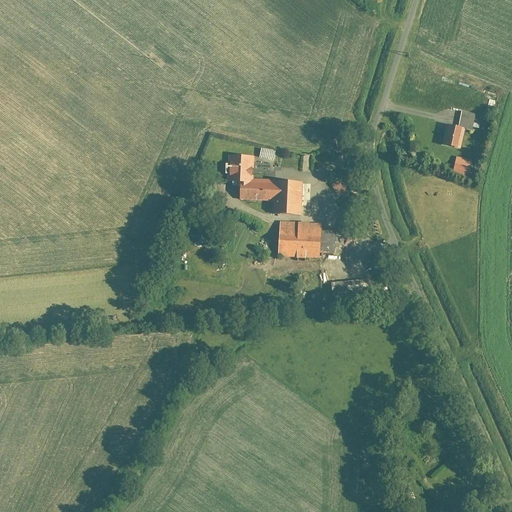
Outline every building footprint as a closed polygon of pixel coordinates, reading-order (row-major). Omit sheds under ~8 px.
[(459,152),(463,132),(471,134),(475,117),(462,114),(459,130),(445,128),(441,148),(459,152)] [(238,185),(238,203),(271,205),(271,218),(299,219),(301,185),(272,183),(272,186),(250,185),(251,159),(228,158),(227,185),(238,185)] [(456,160),(451,177),(467,181),(471,164),(456,160)] [(204,212),(223,211),(222,188),(203,189),(204,212)] [(319,262),(320,256),(332,257),(333,235),(321,234),(321,227),(279,226),(277,260),(319,262)] [(330,286),(331,304),(367,302),(366,284),(330,286)]
